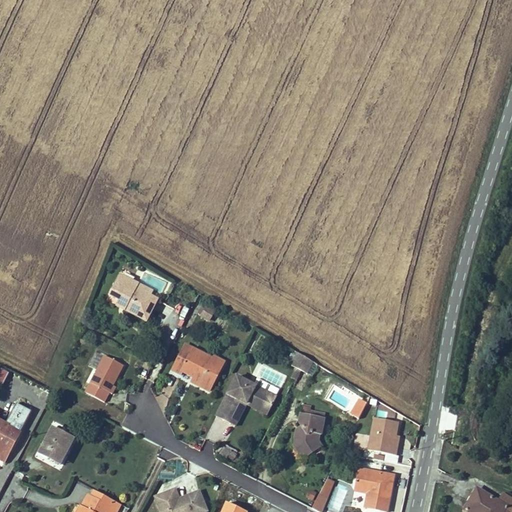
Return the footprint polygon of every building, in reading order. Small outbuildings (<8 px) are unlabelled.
[(120,274),(137,281),(140,273),(124,265),(120,274)] [(137,281),(120,274),(111,294),(119,297),(130,302),(126,310),(148,320),(158,297),(152,294),(154,289),(137,281)] [(130,302),(119,297),(116,305),(126,310),(130,302)] [(202,316),(207,308),(204,306),(199,314),(202,316)] [(201,317),(208,321),(214,312),(207,308),(202,316),(201,317)] [(212,358),(185,345),(173,371),(182,375),(184,371),(195,376),(203,380),(200,386),(211,392),(226,361),(214,355),(212,358)] [(298,353),(294,351),(287,364),(291,366),(298,353)] [(300,370),(306,358),(298,353),(291,366),(296,369),(300,370)] [(90,383),(109,393),(112,394),(116,387),(113,385),(123,365),(103,356),(90,383)] [(314,362),(306,358),(300,370),(307,375),(314,362)] [(312,377),(318,365),(314,362),(307,375),(312,377)] [(259,363),(253,375),(281,388),(286,376),(259,363)] [(9,374),(0,369),(0,389),(1,390),(9,374)] [(300,370),(296,369),(291,378),(295,380),(300,370)] [(192,383),(200,386),(203,380),(195,376),(192,383)] [(236,377),(216,419),(229,425),(240,403),(247,406),(250,401),(270,411),(277,397),(236,377)] [(85,393),(105,402),(109,393),(90,383),(85,393)] [(346,397),(336,415),(344,419),(353,400),(346,397)] [(250,401),(247,406),(268,416),(270,411),(250,401)] [(0,418),(2,414),(0,412),(0,453),(8,457),(32,411),(17,403),(7,422),(0,418)] [(236,428),(247,406),(240,403),(229,425),(236,428)] [(309,405),(303,404),(301,415),(324,419),(325,414),(308,410),(309,405)] [(105,420),(92,412),(88,420),(95,424),(90,434),(96,437),(105,420)] [(320,441),(324,419),(301,415),(300,414),(298,424),(302,428),(305,432),(305,436),(295,445),(291,449),(304,447),(313,458),(323,446),(320,441)] [(398,423),(374,418),(368,451),(396,456),(397,447),(394,447),(396,437),(398,423)] [(297,432),(295,445),(305,436),(305,432),(302,428),(297,432)] [(53,429),(40,453),(61,465),(74,439),(53,429)] [(367,449),(369,434),(355,433),(354,448),(367,449)] [(220,455),(232,459),(236,448),(224,444),(220,455)] [(304,447),(291,449),(299,458),(310,459),(313,458),(304,447)] [(8,457),(0,453),(0,458),(6,462),(8,457)] [(353,456),(341,453),(336,463),(351,465),(353,456)] [(358,469),(355,488),(378,492),(376,502),(371,501),(369,510),(380,511),(386,511),(394,476),(358,469)] [(327,480),(312,509),(317,511),(321,511),(336,484),(327,480)] [(378,492),(355,488),(354,491),(367,494),(365,509),(369,510),(371,501),(376,502),(378,492)] [(477,488),(463,510),(467,511),(511,511),(511,510),(511,497),(503,492),(498,500),(477,488)] [(176,489),(155,497),(160,511),(206,511),(207,511),(201,495),(181,502),(179,499),(176,489)] [(307,498),(314,501),(316,492),(309,490),(307,498)] [(96,491),(91,499),(110,508),(107,511),(119,511),(123,506),(96,491)] [(181,502),(201,495),(199,491),(179,499),(181,502)] [(107,511),(110,508),(91,499),(87,497),(79,511),(107,511)]
